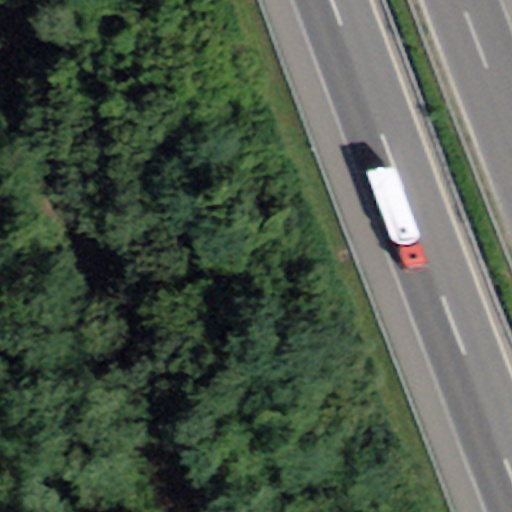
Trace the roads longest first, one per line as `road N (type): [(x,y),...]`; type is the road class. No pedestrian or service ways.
road 1 (track): [(0,18),(197,511)]
road 2 (motorway): [(329,0),(511,467)]
road 3 (motorway): [(511,127),(461,0)]
